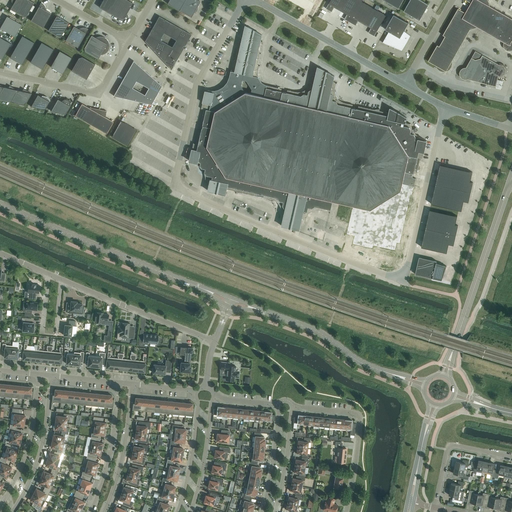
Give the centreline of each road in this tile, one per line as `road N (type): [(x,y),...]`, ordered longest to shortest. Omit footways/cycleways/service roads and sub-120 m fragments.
road 1 (unclassified): [(445,107),(402,278),(173,187),(196,88),(245,0)]
road 2 (tertiary): [(204,289),(0,203)]
road 3 (secondary): [(451,356),(511,181)]
road 4 (unclassified): [(405,85),(255,0)]
road 5 (residential): [(347,511),(359,416),(292,404)]
road 6 (residential): [(214,341),(63,279)]
road 7 (unclassified): [(129,41),(98,95),(0,72)]
road 8 (tertiary): [(259,309),(398,376)]
road 9 (residential): [(10,511),(40,457),(50,376)]
road 10 (residential): [(38,374),(26,454),(0,507)]
road 11 (residential): [(434,507),(449,445),(511,458)]
road 12 (unknown): [(344,260),(351,246),(381,258),(397,253),(408,207),(422,206)]
